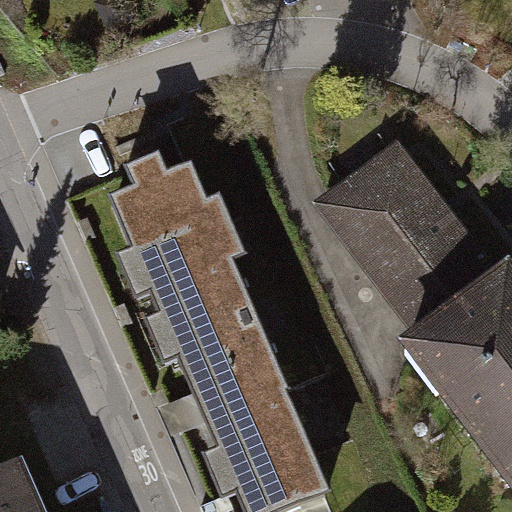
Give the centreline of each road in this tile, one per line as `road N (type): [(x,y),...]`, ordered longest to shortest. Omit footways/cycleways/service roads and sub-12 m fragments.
road 1 (residential): [(511,153),(482,117),(392,57),(303,41),(0,129)]
road 2 (residential): [(0,138),(157,511)]
